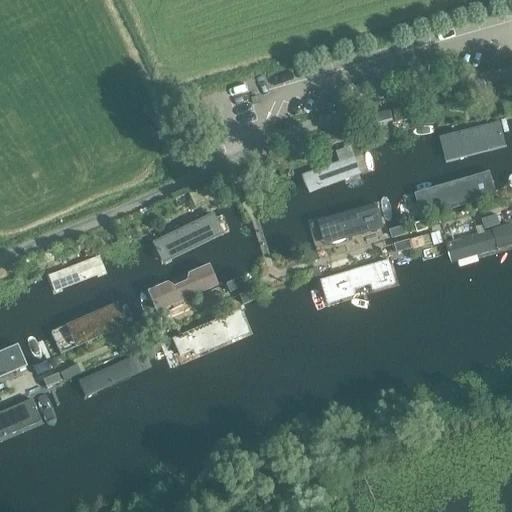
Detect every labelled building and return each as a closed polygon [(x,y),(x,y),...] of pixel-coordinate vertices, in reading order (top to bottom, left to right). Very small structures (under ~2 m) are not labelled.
[(511,106),(422,127),(431,166),(511,147),(511,106)] [(406,109),(395,111),(397,122),(408,120),(406,109)] [(378,142),(286,176),(299,209),(391,175),(378,142)] [(511,163),(499,167),(507,199),(511,197),(511,163)] [(488,169),(405,195),(416,232),(498,204),(488,169)] [(254,188),(243,191),(244,195),(247,204),(257,201),(254,191),(254,190),(254,188)] [(197,189),(187,193),(192,205),(203,200),(197,189)] [(380,203),(308,224),(316,251),(388,230),(380,203)] [(221,205),(135,237),(149,272),(150,272),(237,239),(221,205)] [(511,255),(511,218),(435,242),(445,276),(511,255)] [(405,226),(391,230),(393,238),(407,234),(405,226)] [(411,239),(395,244),(398,252),(413,248),(411,239)] [(108,248),(27,277),(39,308),(120,280),(108,248)] [(417,284),(407,253),(321,280),(331,311),(417,284)] [(209,262),(145,289),(155,312),(219,286),(209,262)] [(239,279),(225,285),(229,294),(244,287),(239,279)] [(253,289),(239,295),(243,305),(257,299),(253,289)] [(31,331),(45,364),(127,330),(126,327),(113,297),(31,331)] [(251,335),(240,309),(163,341),(174,368),(251,335)] [(146,319),(126,327),(127,330),(130,336),(150,328),(146,319)] [(0,344),(0,381),(34,367),(21,336),(0,344)] [(157,376),(145,345),(64,376),(76,407),(157,376)] [(57,373),(42,380),(46,389),(60,382),(57,373)] [(0,439),(67,414),(55,383),(0,404),(0,439)]
